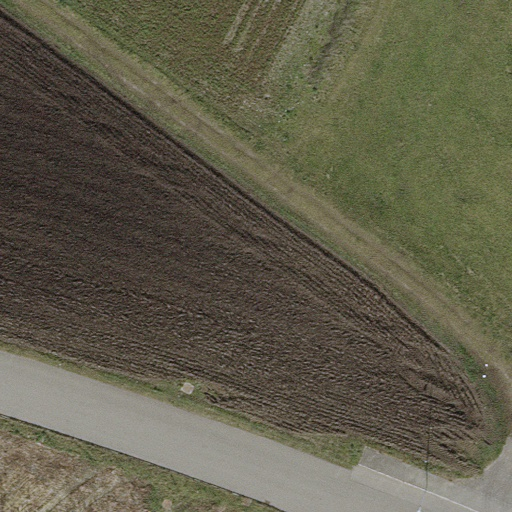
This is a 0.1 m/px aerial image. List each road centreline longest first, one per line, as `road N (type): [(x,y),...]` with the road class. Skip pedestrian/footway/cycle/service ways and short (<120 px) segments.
road 1 (track): [(23,0),(463,326),(511,394)]
road 2 (unclassified): [(366,511),(0,389)]
